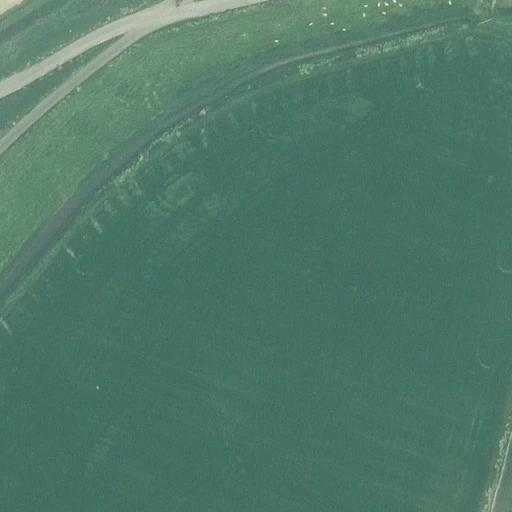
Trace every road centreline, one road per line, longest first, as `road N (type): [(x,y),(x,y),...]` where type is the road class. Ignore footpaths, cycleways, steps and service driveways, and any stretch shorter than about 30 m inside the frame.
road 1 (unclassified): [(0,149),(112,49),(163,17)]
road 2 (unclassified): [(163,17),(95,36),(0,90)]
